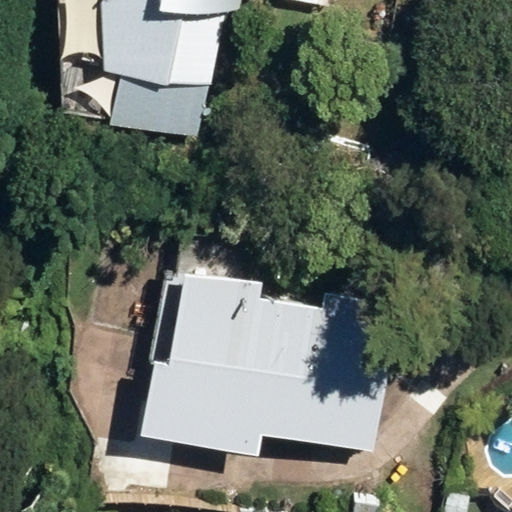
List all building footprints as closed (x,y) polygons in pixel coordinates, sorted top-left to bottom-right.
[(114,103),(198,123),(226,0),(105,0),(108,44),(126,48),(114,103)] [(71,229),(104,234),(110,206),(76,200),(71,229)] [(147,404),(264,428),(267,410),(377,432),(404,294),(189,251),(172,335),(161,333),(147,404)] [(445,507),(467,511),(472,486),(451,481),(445,507)] [(342,511),(369,511),(372,490),(345,487),(342,511)]
